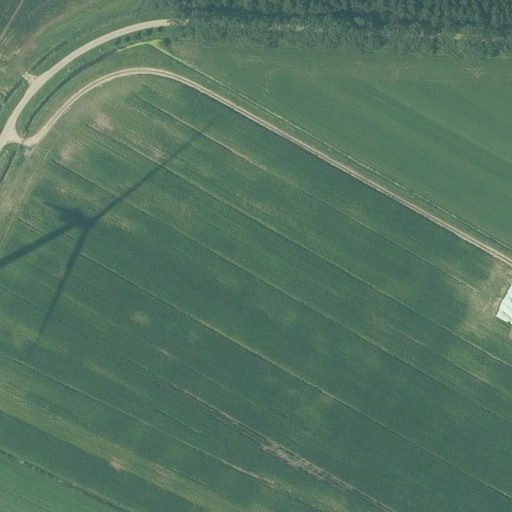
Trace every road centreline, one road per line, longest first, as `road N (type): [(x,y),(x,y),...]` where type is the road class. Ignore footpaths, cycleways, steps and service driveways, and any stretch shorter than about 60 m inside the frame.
road 1 (unclassified): [(511,47),(137,30)]
road 2 (unclassified): [(0,136),(46,74),(89,43),(137,30)]
